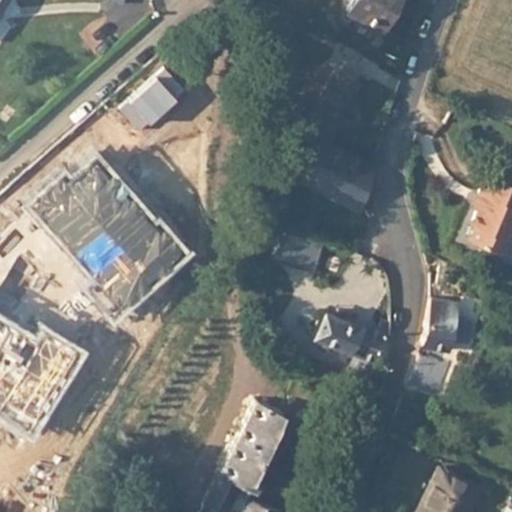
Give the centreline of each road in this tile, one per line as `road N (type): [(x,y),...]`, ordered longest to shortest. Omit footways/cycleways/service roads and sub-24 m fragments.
road 1 (unclassified): [(444,0),(392,174),(419,284),(417,320),(354,480),(352,511)]
road 2 (unknown): [(193,0),(232,168),(236,367)]
road 3 (tertiary): [(0,172),(193,0)]
